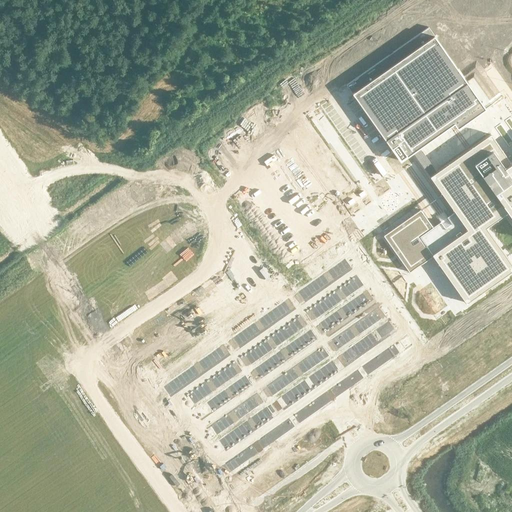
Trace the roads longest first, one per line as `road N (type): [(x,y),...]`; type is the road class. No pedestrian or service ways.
road 1 (unclassified): [(232,511),(71,281),(70,264),(76,250),(436,0)]
road 2 (tertiary): [(511,360),(389,446)]
road 3 (tertiary): [(398,459),(511,376)]
